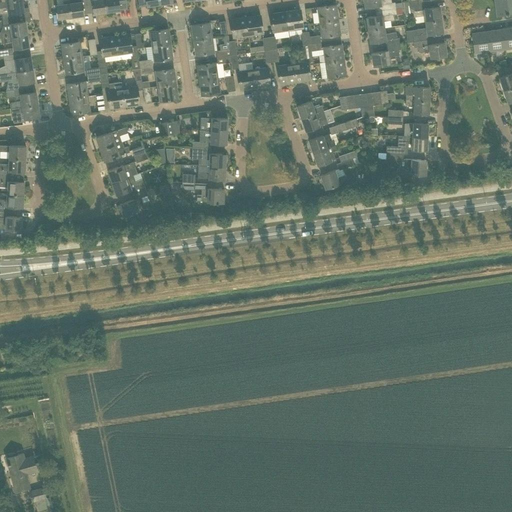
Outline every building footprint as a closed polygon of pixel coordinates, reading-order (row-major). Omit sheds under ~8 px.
[(22,0),(12,0),(0,2),(0,11),(2,14),(3,20),(19,17),(19,12),(24,11),(22,0)] [(68,0),(62,0),(63,4),(56,5),(58,19),(71,17),(68,0)] [(68,0),(71,17),(84,15),(84,12),(89,11),(87,0),(68,0)] [(94,13),(107,12),(105,0),(87,0),(89,11),(93,10),(94,13)] [(105,0),(107,12),(120,10),(120,9),(127,8),(125,0),(105,0)] [(380,5),(381,10),(396,8),(395,2),(391,2),(390,0),(364,0),(365,7),(380,5)] [(511,0),(494,0),(497,15),(508,14),(508,13),(511,12),(511,0)] [(424,15),(425,22),(441,20),(439,7),(423,9),(423,4),(409,6),(410,12),(413,12),(413,17),(424,15)] [(320,22),(338,20),(336,5),(318,7),(320,22)] [(367,17),(368,30),(384,28),(383,21),(394,20),(393,14),(396,14),(396,8),(381,10),(382,15),(367,17)] [(288,30),(289,30),(303,28),(300,10),(285,12),(288,30)] [(288,30),(285,12),(270,14),(273,32),(288,30)] [(246,18),(248,35),(263,33),(260,15),(246,18)] [(20,22),(19,17),(3,20),(3,25),(0,32),(1,38),(27,34),(25,21),(20,22)] [(248,35),(246,18),(230,20),(233,37),(248,35)] [(338,20),(320,22),(322,37),(340,35),(338,20)] [(412,35),(413,42),(428,40),(427,35),(443,32),(441,20),(425,22),(426,28),(413,30),(414,35),(412,35)] [(216,37),(224,36),(228,35),(227,31),(226,21),(219,22),(220,32),(216,33),(216,37)] [(192,25),(194,40),(212,38),(210,23),(192,25)] [(511,27),(501,29),(504,49),(511,48),(511,27)] [(368,30),(370,42),(385,41),(386,45),(400,43),(399,38),(397,38),(396,32),(385,34),(384,28),(368,30)] [(150,31),(152,46),(170,44),(168,29),(150,31)] [(486,31),(489,51),(504,49),(501,29),(486,31)] [(309,31),(302,32),(301,33),(303,45),(310,44),(309,37),(309,31)] [(489,51),(486,31),(471,34),(474,53),(489,51)] [(137,46),(137,48),(144,47),(143,43),(141,33),(135,34),(137,46)] [(7,49),(8,55),(22,53),(21,48),(29,46),(27,34),(1,38),(2,43),(12,41),(14,48),(7,49)] [(133,69),(140,68),(139,61),(137,48),(137,46),(132,47),(130,34),(115,36),(117,55),(118,60),(131,58),(133,69)] [(215,51),(216,57),(230,55),(228,41),(228,35),(224,36),(224,44),(220,45),(220,50),(215,51)] [(320,35),(309,37),(310,44),(321,43),(320,35)] [(105,57),(117,55),(115,36),(100,38),(102,51),(97,52),(97,54),(97,58),(105,57)] [(269,37),(270,50),(277,49),(275,36),(269,37)] [(264,51),(270,50),(269,37),(262,38),(263,45),(264,51)] [(212,38),(194,40),(196,55),(214,53),(212,38)] [(88,40),(89,50),(90,55),(97,54),(97,52),(95,39),(88,40)] [(235,40),(228,41),(230,55),(237,54),(236,51),(235,40)] [(429,45),(428,40),(413,42),(414,47),(418,47),(419,52),(430,51),(431,58),(446,55),(444,42),(429,45)] [(62,44),(64,59),(82,57),(80,41),(62,44)] [(325,54),(326,62),(344,60),(341,45),(324,47),(321,48),(321,43),(310,44),(312,56),(325,54)] [(400,43),(386,45),(387,51),(372,53),(374,66),(389,64),(388,58),(399,56),(398,50),(401,49),(400,43)] [(170,44),(152,46),(154,61),(172,59),(170,44)] [(312,56),(310,44),(303,45),(304,58),(312,57),(312,56)] [(266,63),(272,62),(270,50),(264,51),(266,63)] [(4,58),(6,73),(33,69),(31,56),(22,58),(22,53),(8,55),(5,55),(5,58),(4,58)] [(237,54),(230,55),(231,62),(232,69),(239,68),(237,54)] [(217,64),(231,62),(230,55),(216,57),(217,64)] [(64,59),(66,74),(84,71),(82,57),(64,59)] [(97,58),(99,67),(100,74),(107,73),(105,57),(97,58)] [(152,59),(139,61),(140,68),(153,66),(152,59)] [(346,75),(344,60),(326,62),(328,77),(346,75)] [(308,62),(293,64),(295,82),(310,80),(308,62)] [(215,63),(197,65),(199,80),(217,78),(216,63),(215,63)] [(278,66),(280,84),(295,82),(293,64),(278,66)] [(140,68),(141,75),(154,73),(153,66),(140,68)] [(87,76),(100,74),(99,67),(86,69),(87,76)] [(255,88),(270,85),(267,67),(253,69),(255,88)] [(19,83),(13,84),(14,90),(30,87),(29,83),(34,82),(33,69),(6,73),(0,74),(0,81),(18,79),(19,83)] [(176,83),(174,69),(156,71),(158,86),(176,83)] [(255,88),(253,69),(238,72),(240,90),(255,88)] [(503,89),(503,90),(511,86),(511,72),(499,77),(501,83),(500,83),(502,89),(503,89)] [(100,74),(101,81),(102,88),(109,87),(107,73),(100,74)] [(88,83),(101,81),(100,74),(87,76),(88,83)] [(234,81),(233,76),(226,77),(228,92),(236,90),(234,81)] [(216,93),(220,93),(217,78),(199,80),(202,95),(216,93)] [(67,84),(70,99),(87,96),(85,81),(67,84)] [(121,82),(113,83),(114,90),(107,91),(110,108),(125,106),(122,89),(121,82)] [(140,104),(138,91),(143,90),(143,88),(142,82),(136,83),(136,87),(122,89),(125,106),(140,104)] [(176,83),(158,86),(160,101),(178,99),(176,83)] [(430,93),(429,93),(429,87),(406,86),(405,94),(406,94),(406,99),(429,100),(429,99),(430,99),(430,93)] [(506,97),(508,102),(511,101),(511,86),(503,90),(504,91),(503,92),(505,98),(506,97)] [(30,92),(30,87),(14,90),(15,96),(21,95),(21,100),(11,102),(12,108),(38,104),(36,92),(30,92)] [(143,90),(143,93),(145,103),(152,102),(150,87),(143,88),(143,90)] [(375,105),(381,104),(380,91),(373,92),(375,105)] [(380,91),(381,104),(388,103),(387,91),(380,91)] [(375,105),(373,92),(366,93),(368,106),(375,105)] [(368,106),(366,93),(353,95),(354,108),(361,107),(365,107),(368,106)] [(97,100),(98,110),(105,109),(102,94),(96,95),(97,100)] [(354,108),(353,95),(346,96),(348,109),(354,108)] [(90,111),(87,96),(70,99),(72,114),(90,111)] [(348,109),(346,96),(339,97),(341,110),(348,109)] [(414,113),(428,114),(428,108),(430,108),(430,102),(429,102),(429,100),(406,99),(405,104),(414,105),(414,113)] [(323,111),(322,107),(320,107),(320,106),(313,108),(310,101),(297,106),(299,111),(298,111),(300,117),(301,117),(301,118),(323,111)] [(40,117),(38,104),(12,108),(12,113),(23,112),(24,119),(40,117)] [(388,109),(388,117),(403,118),(403,110),(388,109)] [(304,125),(306,131),(327,124),(324,116),(325,116),(323,111),(301,118),(302,119),(301,120),(303,126),(304,125)] [(212,118),(200,118),(200,123),(204,124),(204,130),(227,131),(228,118),(212,118)] [(331,133),(323,136),(322,135),(309,140),(311,145),(310,145),(312,152),(313,151),(313,152),(335,145),(339,143),(335,133),(359,125),(356,118),(329,128),(331,133)] [(174,134),(172,121),(162,123),(164,135),(174,134)] [(404,123),(404,130),(404,135),(427,137),(427,135),(428,136),(429,129),(427,129),(428,124),(413,123),(404,123)] [(96,137),(100,149),(122,142),(120,136),(127,133),(125,127),(111,132),(96,137)] [(192,142),(192,147),(211,148),(211,143),(226,144),(227,131),(204,130),(200,130),(199,142),(192,142)] [(427,138),(427,137),(404,135),(404,136),(398,136),(398,146),(387,146),(386,153),(403,154),(403,149),(426,150),(427,145),(428,145),(428,138),(427,138)] [(122,142),(100,149),(104,161),(119,156),(119,155),(130,152),(128,146),(124,148),(122,142)] [(0,145),(0,151),(10,152),(9,158),(25,159),(26,146),(10,145),(10,146),(0,145)] [(134,156),(146,152),(143,145),(132,150),(134,156)] [(316,160),(318,165),(331,160),(335,159),(333,152),(337,151),(335,145),(313,152),(314,154),(313,154),(315,160),(316,160)] [(173,162),(174,148),(157,147),(157,162),(173,162)] [(211,153),(211,148),(192,147),(191,159),(203,159),(203,165),(225,167),(226,154),(211,153)] [(354,151),(339,156),(341,162),(352,158),(356,157),(354,151)] [(146,152),(134,156),(136,163),(148,159),(146,152)] [(403,159),(403,154),(386,153),(386,160),(398,160),(398,169),(396,171),(396,178),(411,176),(411,174),(425,174),(425,173),(426,173),(427,166),(425,166),(426,160),(412,159),(403,159)] [(24,172),(25,159),(9,158),(9,165),(0,164),(0,176),(9,176),(9,171),(24,172)] [(352,158),(341,162),(336,164),(339,170),(354,165),(352,158)] [(108,170),(112,183),(133,175),(131,169),(135,168),(133,162),(123,166),(123,165),(108,170)] [(225,179),(225,167),(203,165),(198,165),(198,178),(209,178),(209,179),(225,179)] [(324,187),(325,186),(326,188),(339,184),(339,183),(348,180),(346,175),(345,174),(337,177),(334,170),(321,174),(323,180),(322,181),(324,187)] [(135,181),(133,175),(112,183),(116,195),(131,190),(132,194),(146,190),(142,179),(135,181)] [(196,183),(196,175),(182,175),(182,182),(196,183)] [(0,186),(8,187),(8,193),(23,194),(24,182),(8,181),(9,176),(0,176),(0,186)] [(181,189),(196,190),(196,183),(182,182),(181,189)] [(202,188),(202,195),(196,195),(196,201),(208,201),(208,202),(223,202),(224,189),(208,188),(208,189),(202,188)] [(148,195),(146,190),(132,194),(134,199),(120,204),(124,216),(134,213),(138,211),(149,207),(147,202),(143,203),(141,197),(147,195),(148,195)] [(23,207),(23,194),(8,193),(7,200),(0,199),(0,211),(7,211),(7,206),(23,207)] [(163,210),(167,214),(173,210),(169,205),(163,210)] [(21,230),(22,217),(6,216),(7,211),(0,211),(0,228),(6,229),(21,230)] [(136,219),(134,213),(124,216),(126,222),(136,219)] [(8,458),(8,459),(10,463),(8,464),(16,491),(29,487),(26,474),(37,471),(33,457),(24,459),(22,453),(17,454),(17,455),(8,458)] [(30,491),(33,502),(46,498),(43,488),(30,491)]
